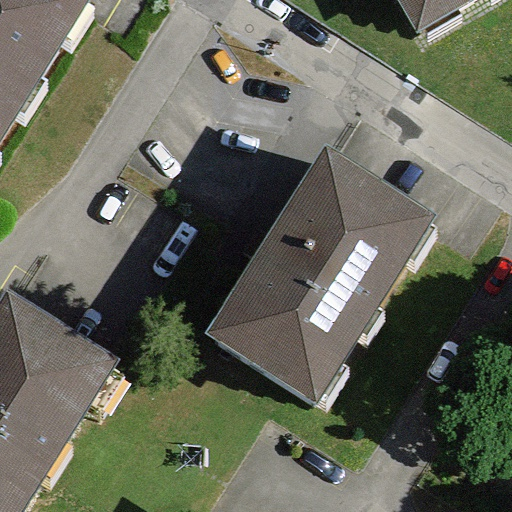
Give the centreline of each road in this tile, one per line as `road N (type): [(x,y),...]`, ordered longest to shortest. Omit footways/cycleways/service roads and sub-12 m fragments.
road 1 (residential): [(222,0),(511,183)]
road 2 (unknown): [(223,0),(63,261)]
road 3 (unknown): [(511,307),(379,511)]
